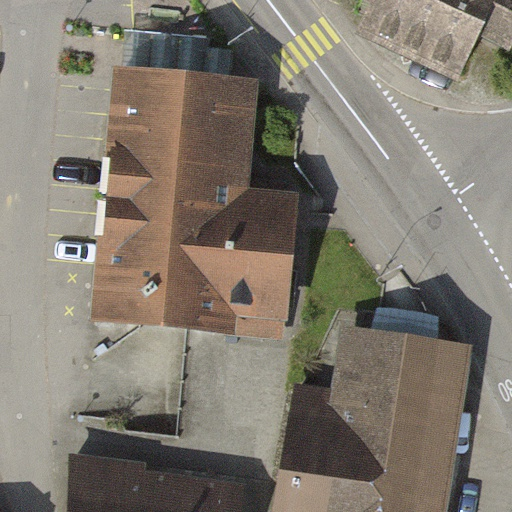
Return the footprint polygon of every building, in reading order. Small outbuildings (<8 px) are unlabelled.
[(511,0),(383,0),(364,44),(471,92),(511,0)] [(259,89),(121,77),(100,324),(291,340),(302,206),(249,201),(259,89)] [(462,460),(476,361),(348,344),(334,442),(462,460)] [(454,511),(462,460),(334,442),(324,511),(454,511)] [(81,467),(81,511),(250,511),(252,497),(144,485),(145,474),(81,467)]
